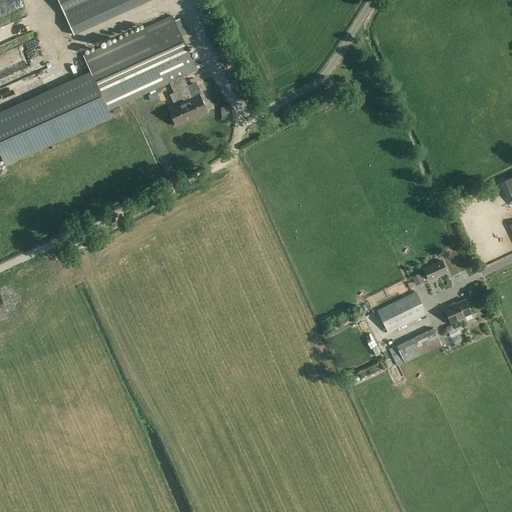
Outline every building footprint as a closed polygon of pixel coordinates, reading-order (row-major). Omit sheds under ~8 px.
[(58,0),(63,10),(85,0),(58,0)] [(85,0),(63,10),(73,34),(148,0),(85,0)] [(90,71),(0,111),(0,153),(5,166),(113,117),(109,110),(169,82),(174,93),(169,95),(174,106),(168,109),(176,126),(207,112),(199,95),(198,95),(196,90),(189,93),(182,76),(196,69),(181,36),(187,34),(180,18),(174,21),(172,16),(83,56),(90,71)] [(31,29),(0,42),(0,47),(1,51),(0,51),(0,65),(16,58),(11,46),(34,37),(31,29)] [(37,57),(35,54),(26,58),(31,69),(55,59),(51,50),(37,57)] [(104,137),(109,135),(104,124),(99,127),(104,137)] [(427,255),(432,264),(440,259),(436,250),(427,255)] [(428,280),(446,272),(441,261),(423,269),(428,280)] [(412,277),(416,286),(425,282),(420,273),(412,277)] [(384,292),(386,298),(407,289),(403,279),(381,288),(383,292),(384,292)] [(388,333),(426,315),(415,292),(377,311),(388,333)] [(464,317),(471,313),(465,300),(452,306),(451,305),(444,308),(451,324),(464,318),(464,317)] [(397,366),(441,346),(433,328),(389,349),(397,366)] [(362,336),(367,346),(373,342),(369,333),(362,336)] [(355,370),(356,372),(362,369),(365,376),(380,369),(376,360),(355,370)]
